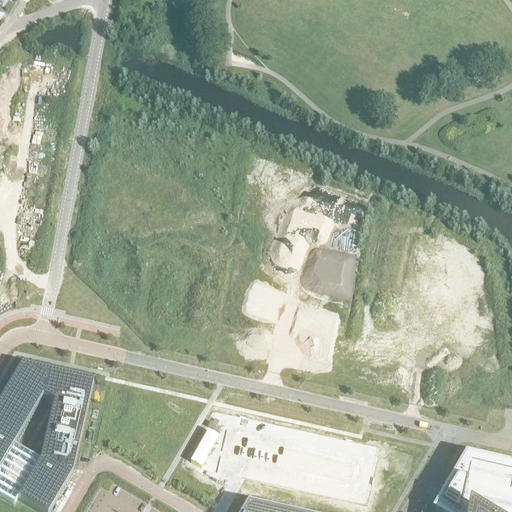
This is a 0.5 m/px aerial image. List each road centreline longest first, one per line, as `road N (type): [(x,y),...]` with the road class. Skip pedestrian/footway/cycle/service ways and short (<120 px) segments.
road 1 (tertiary): [(41,338),(452,432)]
road 2 (unclassified): [(106,2),(41,338)]
road 3 (unclassified): [(71,511),(101,469),(187,511)]
